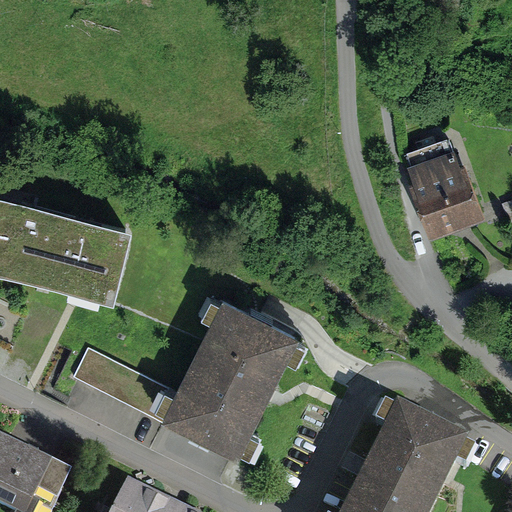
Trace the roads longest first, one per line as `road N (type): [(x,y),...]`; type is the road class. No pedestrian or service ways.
road 1 (residential): [(511,446),(408,372),(380,368),(300,511)]
road 2 (residential): [(258,511),(0,393)]
